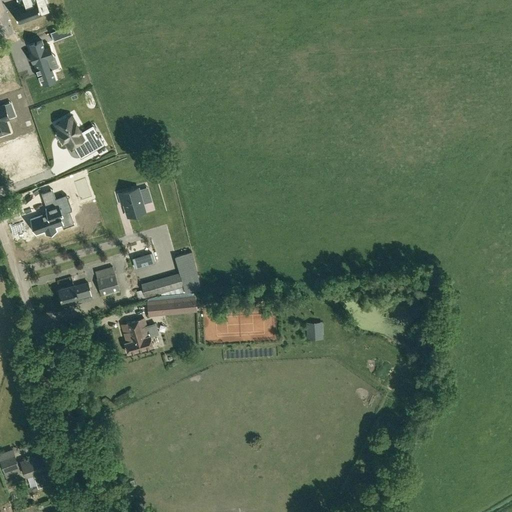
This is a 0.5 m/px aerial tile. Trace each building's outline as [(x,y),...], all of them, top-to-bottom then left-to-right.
[(42,14),(37,1),(39,0),(18,0),(19,1),(20,0),(22,5),(14,8),(19,23),(42,14)] [(53,41),(63,37),(60,28),(50,32),(53,41)] [(42,40),(29,44),(31,51),(29,52),(33,63),(35,62),(43,83),(55,79),(52,69),(50,69),(46,58),(53,55),(49,45),(44,46),(42,40)] [(1,48),(5,65),(11,63),(7,47),(1,48)] [(10,52),(13,58),(21,54),(18,49),(10,52)] [(0,134),(9,131),(5,119),(9,117),(4,104),(0,105),(0,134)] [(69,147),(73,145),(81,140),(84,146),(86,144),(91,151),(104,144),(97,133),(96,134),(97,136),(90,140),(87,136),(84,138),(81,131),(76,123),(75,123),(71,116),(72,116),(71,115),(56,124),(60,132),(59,133),(60,134),(63,138),(62,138),(63,140),(65,139),(69,147)] [(0,140),(0,147),(10,145),(7,139),(8,139),(7,138),(0,140)] [(16,164),(21,162),(16,148),(12,150),(0,154),(0,159),(7,180),(20,176),(16,164)] [(101,164),(91,169),(96,179),(106,174),(101,164)] [(85,177),(74,181),(81,200),(92,196),(85,177)] [(138,189),(138,188),(138,187),(118,193),(121,203),(124,203),(128,215),(128,216),(145,211),(145,210),(144,210),(142,203),(145,202),(141,189),(138,189)] [(54,226),(62,223),(59,214),(72,209),(66,193),(55,197),(57,203),(46,207),(48,212),(31,218),(36,232),(45,229),(46,233),(56,229),(54,226)] [(139,298),(145,297),(145,298),(184,287),(186,293),(201,288),(192,251),(175,256),(180,272),(142,283),(143,289),(137,291),(139,298)] [(156,252),(136,258),(140,270),(160,264),(156,252)] [(95,270),(97,278),(102,296),(120,291),(115,273),(112,265),(95,270)] [(73,301),(73,304),(93,299),(88,283),(75,286),(75,285),(59,289),(63,304),(73,301)] [(197,311),(196,295),(162,299),(164,314),(197,311)] [(128,353),(153,346),(150,335),(149,336),(144,318),(122,324),(127,342),(125,343),(128,353)] [(321,338),(320,321),(308,322),(309,339),(321,338)] [(0,460),(4,472),(19,467),(15,455),(0,460)] [(21,461),(23,467),(21,468),(24,474),(26,474),(26,476),(34,473),(35,477),(50,471),(46,457),(35,461),(33,457),(21,461)]
